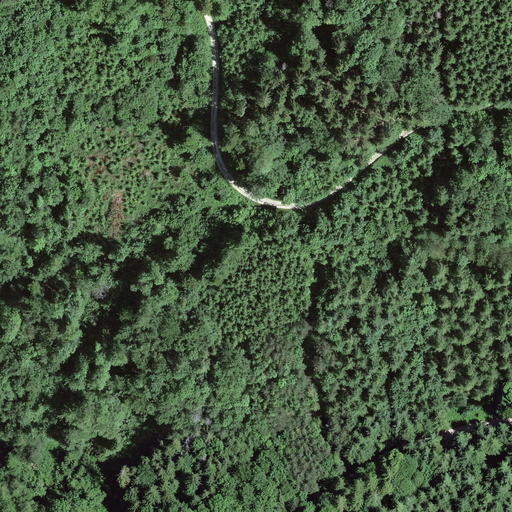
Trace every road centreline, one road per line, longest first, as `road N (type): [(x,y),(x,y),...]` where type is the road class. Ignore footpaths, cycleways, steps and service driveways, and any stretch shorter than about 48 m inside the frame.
road 1 (track): [(200,0),(213,29),(217,154),(232,181),(265,202),(299,206),(341,185),(418,124),(511,104)]
road 2 (track): [(511,432),(447,444),(301,511)]
